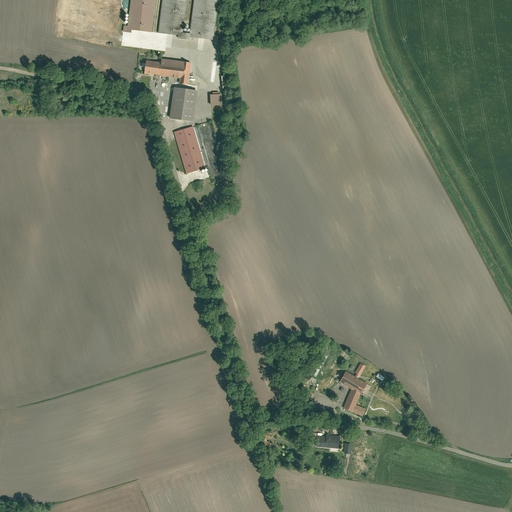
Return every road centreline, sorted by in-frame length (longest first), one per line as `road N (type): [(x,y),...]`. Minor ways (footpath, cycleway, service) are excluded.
road 1 (residential): [(511,461),(385,428),(243,411),(274,511)]
road 2 (track): [(149,87),(0,65)]
